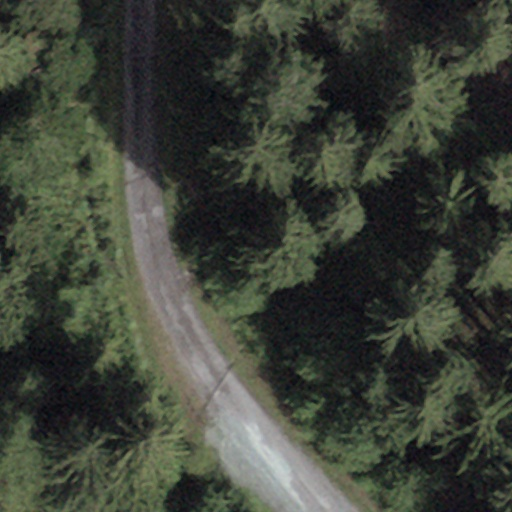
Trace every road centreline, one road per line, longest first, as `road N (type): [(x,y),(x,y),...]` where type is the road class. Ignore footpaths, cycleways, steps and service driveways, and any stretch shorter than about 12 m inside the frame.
road 1 (track): [(142,0),(143,160),(178,306),(201,358),(323,511)]
road 2 (track): [(511,184),(428,96),(390,0)]
